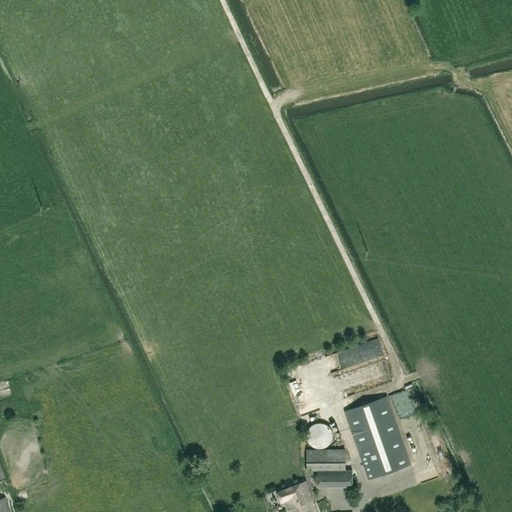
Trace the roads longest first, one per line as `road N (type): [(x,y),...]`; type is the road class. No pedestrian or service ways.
road 1 (track): [(222,0),(383,335)]
road 2 (track): [(273,107),(458,66)]
